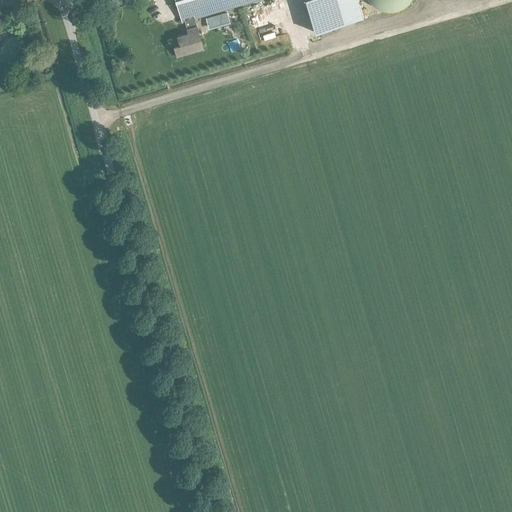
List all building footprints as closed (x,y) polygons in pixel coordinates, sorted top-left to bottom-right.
[(175,0),(182,22),(185,22),(194,19),(257,0),(175,0)] [(249,15),(273,9),(270,0),(263,0),(246,4),(249,15)] [(357,0),(305,0),(315,32),(363,18),(357,0)] [(368,0),(370,1),(371,3),(373,5),(376,7),(379,8),(381,9),(383,10),(386,11),(389,11),(392,11),(394,10),(397,10),(399,9),(402,8),(404,6),(406,5),(408,3),(409,1),(410,0),(368,0)] [(230,25),(226,13),(220,15),(224,27),(230,25)] [(203,49),(194,19),(185,22),(187,29),(188,33),(177,36),(179,44),(173,46),(177,56),(203,49)] [(267,44),(264,37),(258,39),(260,46),(267,44)]
